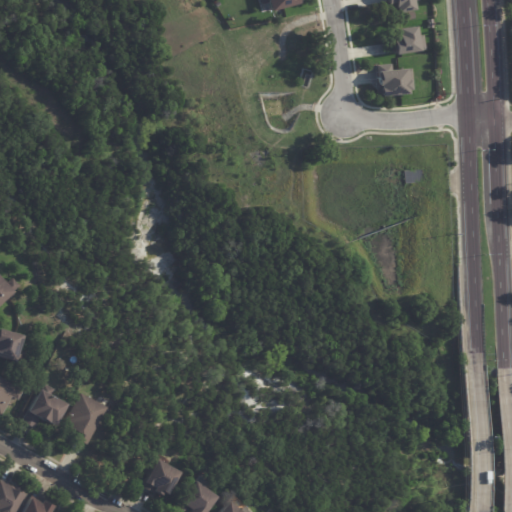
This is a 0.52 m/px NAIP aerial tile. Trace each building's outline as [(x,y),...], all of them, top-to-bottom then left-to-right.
[(255,0),(297,0),(298,2),(266,11),(264,3),(257,4),(255,0)] [(410,0),(411,9),(394,12),(393,7),(392,7),(391,3),(384,4),(384,2),(383,0),(410,0)] [(392,55),(390,40),(396,40),(394,28),(413,26),(414,35),(420,35),(422,50),(416,51),(392,55)] [(405,94),(404,90),(408,90),(407,82),(410,82),(409,68),(389,70),(389,63),(374,65),(375,77),(374,77),(374,83),(373,83),(374,96),(405,94)] [(0,281),(4,286),(10,279),(17,286),(0,302),(0,281)] [(0,330),(20,336),(15,351),(23,353),(20,363),(0,357),(0,330)] [(0,378),(15,387),(10,396),(4,393),(0,400),(0,378)] [(47,424),(33,417),(28,426),(16,420),(21,410),(20,410),(32,387),(34,389),(38,382),(48,387),(44,394),(59,402),(47,424)] [(96,403),(105,408),(85,445),(74,439),(77,433),(61,425),(78,394),(96,403)] [(133,456),(128,446),(112,453),(103,433),(131,420),(144,451),(133,456)] [(163,465),(173,471),(161,493),(156,490),(155,493),(151,491),(150,492),(137,485),(138,481),(138,480),(150,458),(163,465)] [(203,511),(183,511),(176,507),(178,504),(177,503),(196,476),(206,483),(201,489),(213,497),(203,511)] [(0,511),(0,481),(24,495),(14,511),(0,511)] [(30,500),(37,504),(38,502),(48,508),(46,511),(19,511),(27,498),(30,500)] [(247,511),(248,511),(217,511),(225,502),(237,511),(241,507),(247,511)]
